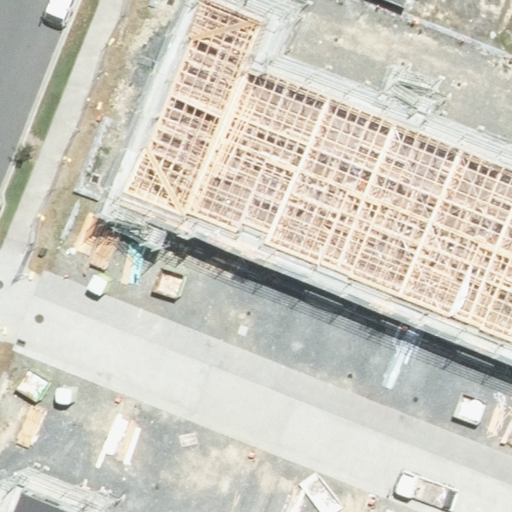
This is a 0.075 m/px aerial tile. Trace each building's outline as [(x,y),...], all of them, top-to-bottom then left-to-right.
[(262,19),(214,0),(202,0),(186,41),(192,43),(171,97),(222,117),(241,69),(262,19)] [(326,103),(241,69),(222,117),(184,210),(240,232),(244,224),(273,235),(326,103)] [(143,147),(124,192),(182,215),(184,210),(222,117),(171,97),(149,150),(143,147)] [(395,130),(326,103),(273,235),(269,245),(340,272),(395,130)] [(459,154),(395,130),(340,272),(404,296),(459,154)] [(511,216),(511,175),(459,154),(404,296),(470,322),(511,216)] [(511,216),(470,322),(511,338),(511,216)] [(67,511),(21,493),(12,511),(67,511)]
